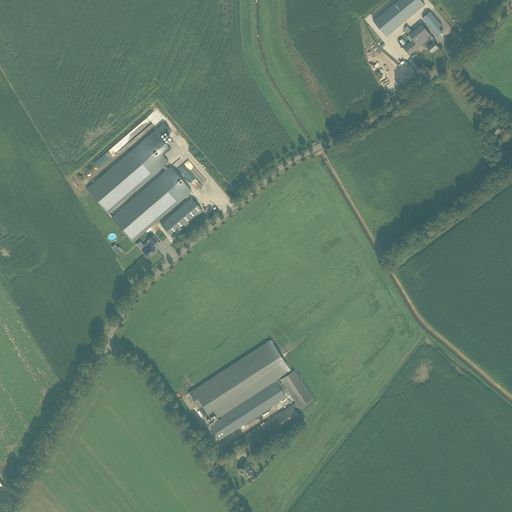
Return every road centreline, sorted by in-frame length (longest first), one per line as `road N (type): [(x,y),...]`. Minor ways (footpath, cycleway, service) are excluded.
road 1 (unclassified): [(103,344),(139,290),(274,172),(384,116),(511,0)]
road 2 (unclassified): [(236,511),(152,379),(103,344)]
road 3 (unclassified): [(4,511),(103,344)]
